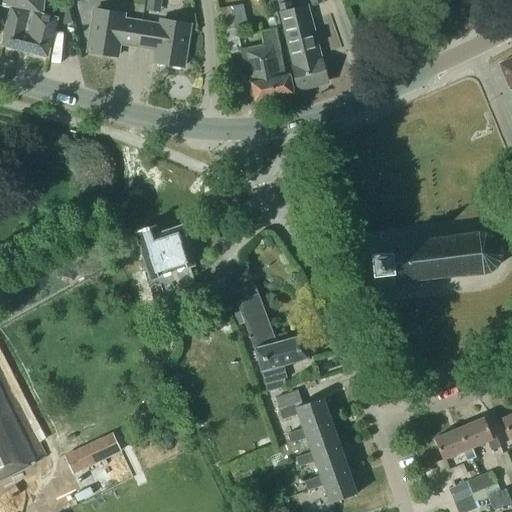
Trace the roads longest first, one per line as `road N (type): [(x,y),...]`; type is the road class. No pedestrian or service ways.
road 1 (residential): [(378,423),(317,256),(257,181),(249,132)]
road 2 (tertiary): [(249,132),(340,108),(473,49)]
road 3 (tertiary): [(0,78),(209,129)]
road 4 (residential): [(378,423),(511,379)]
road 5 (residential): [(209,129),(204,0)]
